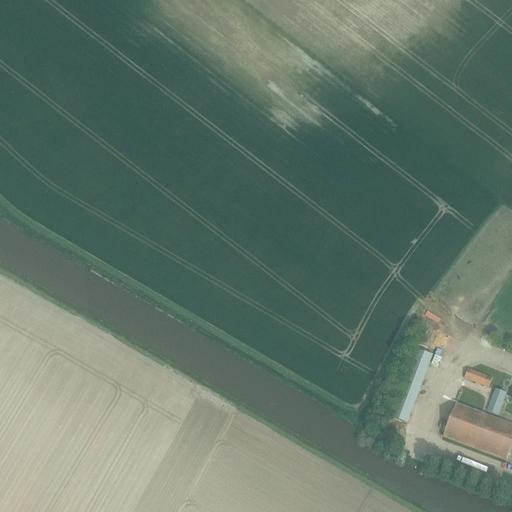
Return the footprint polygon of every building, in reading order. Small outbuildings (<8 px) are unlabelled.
[(455,329),(457,323),(444,317),(441,323),(455,329)] [(432,360),(415,353),(392,407),(411,414),(432,360)] [(492,378),(467,369),(463,379),(488,388),(492,378)] [(498,416),(506,394),(496,390),(487,412),(498,416)] [(511,447),(511,425),(481,414),(485,405),(461,396),(458,406),(456,405),(445,437),(507,460),(511,447)] [(392,407),(388,417),(407,424),(411,414),(392,407)]
